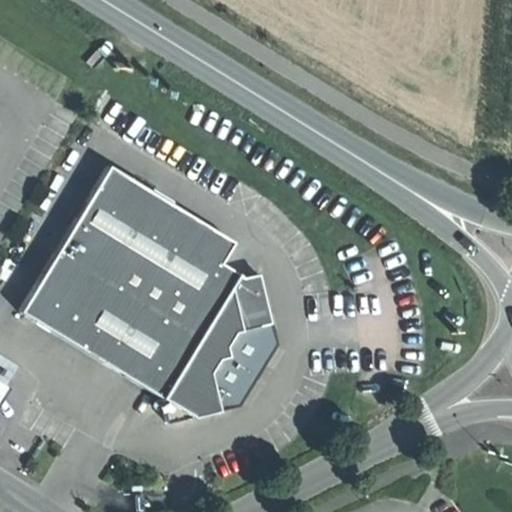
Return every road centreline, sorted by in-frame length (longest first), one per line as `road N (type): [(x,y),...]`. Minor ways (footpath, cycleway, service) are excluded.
road 1 (secondary): [(99,0),(438,209)]
road 2 (unclassified): [(439,410),(254,511)]
